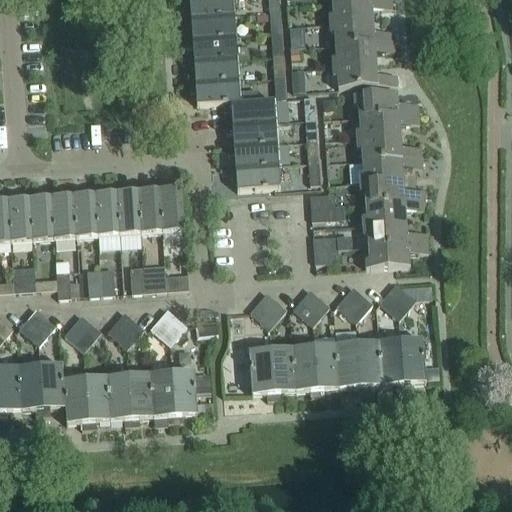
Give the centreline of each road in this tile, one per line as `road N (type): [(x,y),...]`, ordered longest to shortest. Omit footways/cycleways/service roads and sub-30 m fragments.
road 1 (residential): [(385,280),(204,296),(194,161),(16,170)]
road 2 (residential): [(16,170),(3,0)]
